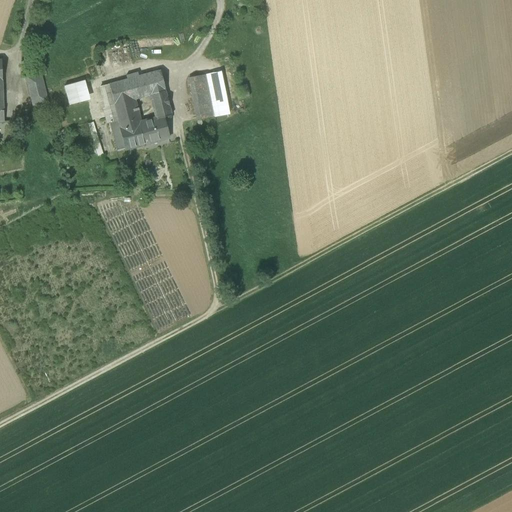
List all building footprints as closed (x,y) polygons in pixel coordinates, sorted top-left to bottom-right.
[(160,71),(128,79),(133,100),(151,95),(165,92),(160,71)] [(221,72),(215,73),(219,95),(225,94),(221,72)] [(41,73),(26,77),(29,91),(45,88),(41,73)] [(215,73),(205,75),(209,97),(219,95),(215,73)] [(205,75),(189,78),(195,108),(211,105),(209,97),(205,75)] [(128,79),(109,85),(114,105),(117,117),(119,122),(132,119),(132,121),(138,120),(133,100),(128,79)] [(70,108),(90,102),(85,83),(65,89),(70,108)] [(109,85),(101,87),(106,107),(114,105),(109,85)] [(45,88),(29,91),(33,106),(48,102),(45,88)] [(165,92),(151,95),(152,102),(167,98),(167,97),(165,92)] [(219,95),(209,97),(211,105),(213,117),(225,115),(229,114),(225,94),(219,95)] [(167,98),(152,102),(154,108),(169,105),(167,97),(167,98)] [(169,105),(154,108),(157,119),(164,117),(172,116),(169,105)] [(211,105),(195,108),(197,120),(213,117),(211,105)] [(18,111),(12,112),(11,110),(4,111),(4,122),(18,122),(18,111)] [(132,119),(119,122),(117,117),(109,119),(117,151),(125,149),(144,145),(144,144),(139,123),(138,120),(132,121),(132,119)] [(139,123),(144,144),(170,137),(164,117),(157,119),(139,123)] [(95,125),(87,128),(98,159),(105,157),(95,125)]
